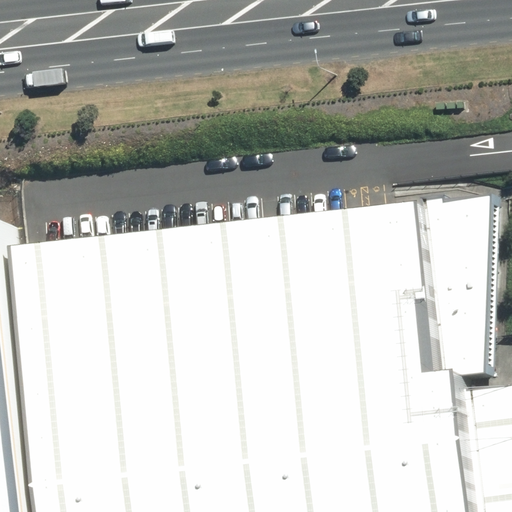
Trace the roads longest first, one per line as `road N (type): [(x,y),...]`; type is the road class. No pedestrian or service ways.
road 1 (primary): [(0,32),(310,0)]
road 2 (primary): [(511,14),(473,18),(338,0)]
